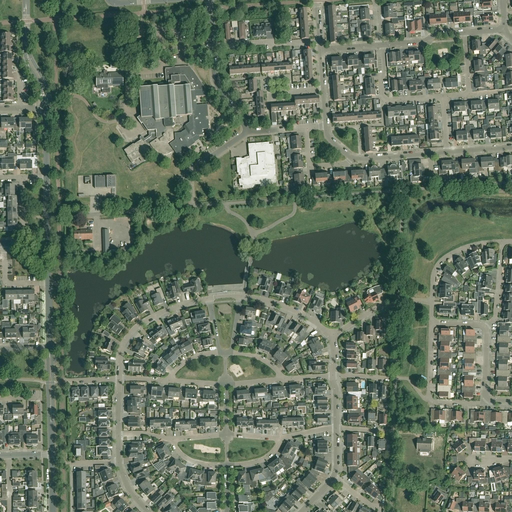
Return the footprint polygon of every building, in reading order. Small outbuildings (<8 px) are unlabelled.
[(483,1),(482,0),(473,0),(474,4),(482,3),(482,8),(483,7),(483,10),(488,10),(488,7),(492,7),(491,0),(483,1)] [(385,14),(393,13),(393,8),(397,7),(397,4),(386,5),(386,8),(384,8),(385,14)] [(360,16),(369,15),(369,9),(362,10),(362,6),(348,7),(349,11),(358,10),(358,16),(360,16)] [(470,12),(465,13),(466,23),(471,22),(471,17),(474,16),(473,10),(470,10),(470,12)] [(446,14),(441,14),(442,25),(447,24),(447,18),(450,18),(449,12),(446,12),(446,14)] [(450,12),(451,18),(454,18),(454,24),(460,23),(459,13),(453,14),(453,12),(450,12)] [(484,15),(484,12),(474,13),(474,17),(480,16),(480,18),(483,18),(483,22),(493,21),(492,14),(484,15)] [(392,19),(392,22),(398,21),(398,18),(397,18),(397,13),(393,13),(385,14),(385,19),(392,19)] [(430,25),(436,25),(435,15),(429,15),(429,14),(426,14),(427,20),(430,20),(430,25)] [(363,21),(370,20),(369,15),(360,16),(361,20),(357,20),(356,21),(357,24),(363,24),(363,21)] [(405,16),(406,27),(409,26),(409,33),(416,33),(416,32),(415,32),(415,23),(414,23),(414,19),(409,20),(408,16),(405,16)] [(414,19),(414,23),(415,23),(415,32),(416,32),(422,31),(421,24),(424,24),(424,18),(414,18),(414,19)] [(386,31),(395,30),(394,25),(398,24),(398,21),(392,22),(392,25),(385,25),(386,31)] [(253,28),(254,37),(266,36),(266,32),(271,32),(270,24),(262,25),(262,28),(253,28)] [(362,33),(370,32),(370,26),(363,27),(363,24),(357,24),(357,29),(358,30),(361,30),(362,33)] [(393,36),(393,39),(400,38),(399,33),(395,33),(395,30),(386,31),(386,36),(393,36)] [(370,32),(362,33),(362,38),(358,38),(358,42),(364,41),(364,38),(371,38),(370,32)] [(485,44),(482,44),(482,48),(483,48),(483,50),(486,50),(488,50),(489,49),(492,51),(498,44),(497,44),(497,40),(493,40),(490,41),(491,43),(488,45),(487,44),(485,44)] [(480,55),(483,55),(483,50),(483,48),(482,48),(480,48),(479,41),(473,42),(474,52),(480,51),(480,55)] [(500,55),(498,53),(502,48),(498,44),(492,51),(496,55),(494,58),(496,60),(500,55)] [(507,62),(511,61),(511,55),(509,56),(509,54),(504,50),(500,55),(502,57),(506,59),(507,62)] [(405,55),(406,65),(412,65),(412,62),(415,61),(414,52),(414,51),(410,51),(409,52),(409,55),(405,55)] [(420,52),(414,52),(415,61),(418,61),(418,65),(424,64),(423,57),(420,58),(420,52)] [(402,53),(396,54),(397,63),(403,63),(403,67),(406,66),(406,65),(405,55),(402,55),(402,53)] [(390,64),(397,63),(396,54),(390,54),(390,61),(387,61),(388,68),(391,68),(390,64)] [(377,69),(377,63),(374,63),(373,55),(368,56),(369,65),(374,65),(374,69),(377,69)] [(369,65),(368,56),(363,56),(364,65),(361,65),(361,69),(364,69),(369,68),(369,65)] [(358,66),(357,57),(352,57),(353,66),(353,69),(358,69),(358,75),(361,75),(361,69),(361,65),(358,66)] [(474,62),(475,67),(484,67),(483,61),(485,61),(484,58),(482,59),(482,61),(474,62)] [(509,68),(511,67),(511,61),(507,62),(507,66),(503,66),(503,68),(502,69),(502,71),(509,71),(509,68)] [(487,66),(484,67),(475,67),(475,73),(483,72),(483,75),(489,74),(488,72),(487,72),(487,66)] [(189,86),(189,91),(205,90),(205,88),(200,81),(192,70),(191,70),(189,68),(187,68),(186,67),(175,67),(175,68),(174,68),(174,69),(172,69),(172,68),(165,69),(166,82),(168,82),(168,86),(175,85),(175,84),(183,83),(183,87),(189,86)] [(507,80),(511,79),(511,73),(509,74),(509,71),(502,71),(503,74),(504,74),(504,75),(506,77),(507,80)] [(123,86),(123,78),(123,73),(97,74),(97,86),(123,86)] [(489,74),(483,75),(483,77),(476,78),(476,83),(485,83),(487,83),(487,77),(489,77),(489,74)] [(313,81),(312,75),(305,76),(306,79),(301,79),(301,78),(299,78),(299,84),(302,83),(301,82),(313,81)] [(437,80),(434,80),(434,90),(435,90),(436,91),(439,90),(440,89),(440,83),(443,82),(442,77),(442,76),(436,77),(437,80)] [(446,89),(452,88),(452,80),(448,80),(448,77),(448,76),(442,77),(443,82),(443,83),(446,82),(446,89)] [(452,77),(452,80),(452,88),(458,88),(458,83),(461,82),(460,76),(452,77)] [(365,86),(374,85),(373,79),(366,80),(365,77),(369,77),(362,78),(362,83),(365,83),(365,86)] [(416,80),(417,91),(418,91),(418,92),(421,92),(421,91),(422,91),(422,83),(425,83),(424,78),(424,77),(418,77),(419,82),(416,82),(416,80)] [(428,90),(434,90),(434,80),(431,81),(430,77),(424,78),(425,83),(425,84),(428,84),(428,90)] [(397,82),(398,92),(398,93),(399,93),(402,93),(402,92),(404,92),(403,85),(406,85),(406,78),(397,79),(397,81),(397,82)] [(413,80),(412,78),(407,78),(407,85),(410,84),(411,92),(412,92),(412,93),(415,92),(415,91),(417,91),(416,80),(413,80)] [(0,89),(12,89),(14,89),(14,88),(14,87),(12,87),(12,83),(3,83),(3,80),(0,80),(0,85),(3,86),(3,89),(0,89)] [(144,155),(153,149),(153,150),(154,151),(155,151),(155,152),(156,153),(157,153),(158,154),(159,154),(160,154),(161,155),(162,155),(163,155),(164,155),(165,155),(166,155),(167,155),(168,154),(169,154),(170,154),(171,153),(172,153),(173,152),(167,144),(174,139),(173,129),(172,128),(175,126),(175,125),(181,124),(181,126),(183,126),(183,125),(184,126),(185,124),(186,125),(189,123),(192,123),(191,112),(190,112),(189,91),(189,86),(183,87),(183,83),(175,84),(175,85),(175,87),(173,87),(173,86),(167,87),(167,83),(158,84),(159,88),(157,88),(157,87),(151,87),(151,84),(142,84),(142,88),(139,88),(141,116),(140,116),(139,101),(138,101),(139,116),(137,118),(135,115),(145,131),(151,130),(151,133),(150,133),(150,137),(145,141),(143,138),(142,138),(143,139),(141,140),(141,139),(141,140),(138,142),(134,145),(133,144),(124,150),(127,156),(132,163),(134,162),(134,161),(139,158),(141,162),(144,160),(141,156),(144,154),(144,155)] [(484,91),(487,91),(487,88),(485,88),(485,83),(476,83),(476,89),(484,88),(484,91)] [(205,90),(189,91),(190,112),(191,112),(192,123),(189,123),(186,125),(183,127),(186,130),(181,133),(175,134),(175,140),(169,144),(177,156),(185,150),(187,154),(190,152),(187,148),(192,145),(195,143),(193,141),(198,138),(198,136),(202,136),(202,130),(209,129),(209,126),(208,126),(208,123),(206,121),(206,116),(207,114),(207,111),(208,111),(207,105),(202,105),(202,108),(200,108),(199,107),(198,105),(196,106),(196,97),(197,97),(199,95),(198,94),(201,94),(201,97),(206,96),(205,90)] [(364,100),(367,99),(367,96),(375,96),(374,90),(366,91),(363,91),(364,100)] [(0,104),(5,104),(5,102),(12,102),(12,101),(14,101),(14,100),(14,98),(12,99),(12,95),(0,95),(0,97),(3,98),(3,101),(0,101),(0,104)] [(486,108),(485,100),(482,101),(482,102),(476,102),(477,111),(478,114),(483,114),(483,108),(486,108)] [(488,107),(489,110),(494,110),(494,101),(488,101),(488,100),(485,100),(486,108),(488,107)] [(465,103),(460,103),(460,113),(466,112),(466,110),(469,110),(469,115),(468,102),(465,102),(465,103)] [(471,102),(468,102),(469,115),(471,115),(471,114),(472,112),(477,111),(476,102),(471,102)] [(455,113),(460,113),(460,103),(454,104),(454,103),(451,103),(452,115),(453,115),(454,113),(455,113)] [(436,108),(435,108),(435,105),(425,106),(426,114),(437,113),(436,108)] [(393,118),(393,109),(390,109),(390,108),(387,108),(388,113),(385,114),(385,120),(388,120),(388,118),(393,118)] [(14,119),(8,119),(8,129),(14,129),(14,132),(17,132),(17,125),(14,125),(14,119)] [(17,125),(17,132),(17,137),(20,137),(20,129),(26,129),(26,119),(20,119),(20,125),(17,125)] [(29,132),(35,132),(35,125),(32,125),(32,119),(26,119),(26,129),(29,129),(29,132)] [(474,125),(470,126),(470,133),(473,133),(474,140),(479,140),(479,131),(477,131),(476,128),(474,128),(474,125)] [(483,131),(479,131),(479,140),(485,140),(484,132),(487,132),(487,125),(482,126),(483,131)] [(491,125),(487,125),(487,132),(490,132),(491,139),(496,139),(496,130),(492,130),(491,125)] [(466,132),(462,132),(462,141),(463,141),(464,142),(467,142),(468,141),(467,134),(470,133),(470,126),(465,126),(466,132)] [(456,134),(457,142),(462,141),(462,132),(458,133),(457,129),(453,129),(453,135),(456,134)] [(288,144),(301,143),(300,137),(294,138),(294,134),(286,135),(286,138),(288,138),(288,144)] [(438,135),(430,135),(430,144),(437,143),(436,140),(439,140),(438,135)] [(397,146),(396,138),(388,138),(388,144),(391,144),(391,147),(397,146)] [(252,185),(260,185),(263,184),(264,186),(272,186),(272,182),(276,181),(273,147),(273,145),(269,145),(269,143),(248,145),(249,159),(241,159),(237,160),(238,172),(240,172),(241,180),(239,180),(239,184),(243,184),(243,188),(252,187),(252,185)] [(286,151),(286,154),(289,154),(295,153),(295,150),(301,150),(301,143),(288,144),(289,150),(286,151)] [(295,153),(289,154),(289,160),(293,160),(293,163),(302,162),(302,156),(295,157),(295,153)] [(26,158),(26,170),(33,170),(33,163),(37,163),(37,154),(31,154),(32,158),(26,158)] [(17,158),(17,164),(20,164),(20,170),(26,170),(26,158),(23,158),(23,156),(17,157),(17,158)] [(0,164),(2,164),(2,170),(8,170),(8,158),(5,158),(5,157),(1,157),(1,158),(0,158),(0,164)] [(17,158),(8,158),(8,170),(14,170),(14,164),(17,164),(17,158)] [(494,170),(498,170),(497,163),(495,164),(494,158),(488,159),(488,168),(494,167),(494,170)] [(482,165),(479,165),(479,167),(479,172),(483,172),(483,168),(488,168),(488,159),(481,159),(482,165)] [(498,163),(497,163),(498,170),(498,171),(504,171),(504,168),(508,168),(508,167),(507,167),(507,159),(501,159),(501,165),(498,166),(498,163)] [(415,160),(409,161),(409,166),(411,168),(413,168),(414,172),(424,171),(424,169),(423,168),(423,165),(417,165),(415,164),(415,160)] [(459,168),(459,173),(459,175),(466,174),(465,170),(469,170),(468,160),(462,161),(463,168),(459,168)] [(475,160),(468,160),(469,170),(473,169),(473,174),(479,173),(479,172),(479,167),(475,167),(475,160)] [(459,173),(459,168),(458,162),(455,162),(455,161),(448,162),(449,171),(453,171),(453,174),(459,173)] [(302,162),(293,163),(293,166),(290,167),(290,169),(289,170),(289,173),(296,172),(296,169),(303,169),(302,162)] [(439,168),(439,175),(446,174),(446,171),(449,171),(448,162),(442,162),(442,168),(439,168)] [(388,174),(384,174),(384,181),(385,182),(391,181),(391,176),(393,176),(393,166),(391,166),(390,167),(387,167),(388,174)] [(393,166),(393,176),(397,176),(397,180),(402,179),(402,173),(399,173),(398,166),(395,167),(394,166),(393,166)] [(366,176),(366,178),(366,182),(372,182),(371,178),(374,178),(374,167),(372,167),(371,168),(368,169),(369,176),(366,176)] [(374,167),(374,178),(378,177),(378,181),(384,181),(384,174),(380,175),(379,168),(376,168),(375,167),(374,167)] [(362,169),(356,170),(357,179),(362,179),(362,183),(366,183),(366,182),(366,178),(366,176),(363,176),(362,169)] [(351,179),(348,179),(348,183),(353,182),(353,180),(357,179),(356,170),(350,170),(351,179)] [(333,180),(330,180),(330,184),(335,184),(335,181),(339,181),(338,171),(333,171),(333,180)] [(344,171),(338,171),(339,181),(344,181),(344,183),(348,183),(348,179),(345,179),(344,171)] [(411,183),(417,182),(417,179),(418,177),(424,177),(423,174),(424,172),(424,171),(414,172),(414,175),(412,175),(410,177),(411,183)] [(296,172),(289,173),(289,176),(290,176),(291,179),(294,179),(295,182),(304,181),(303,175),(297,176),(296,172)] [(312,182),(312,185),(317,185),(317,183),(321,182),(321,172),(315,173),(315,182),(312,182)] [(326,172),(321,172),(321,182),(326,182),(326,184),(330,184),(330,180),(327,181),(326,172)] [(95,189),(103,189),(103,187),(107,187),(107,188),(115,188),(115,185),(115,176),(95,177),(95,183),(96,183),(96,188),(95,188),(95,189)] [(292,191),(298,191),(298,188),(304,188),(304,181),(295,182),(295,185),(291,186),(292,191)] [(1,189),(1,191),(14,191),(14,185),(10,185),(10,183),(4,183),(4,189),(1,189)] [(81,240),(92,240),(92,231),(80,231),(80,232),(74,232),(74,239),(81,239),(81,240)] [(482,254),(482,258),(483,265),(489,264),(489,261),(490,260),(493,260),(493,254),(494,254),(494,250),(486,251),(486,253),(482,254)] [(470,256),(471,258),(467,260),(472,270),(478,267),(477,265),(480,263),(476,253),(473,254),(472,254),(471,255),(470,256)] [(457,265),(455,267),(461,275),(466,272),(465,270),(468,267),(461,258),(458,260),(457,260),(456,261),(456,262),(455,262),(457,265)] [(449,280),(454,283),(459,287),(461,284),(458,283),(455,277),(452,276),(455,272),(447,266),(443,271),(445,273),(443,276),(449,280)] [(482,283),(491,283),(491,281),(492,281),(493,277),(486,277),(486,274),(480,273),(480,276),(482,276),(482,283)] [(263,287),(262,290),(267,292),(268,289),(271,290),(274,283),(271,282),(271,281),(270,281),(271,279),(263,276),(263,279),(262,279),(260,286),(263,287)] [(193,291),(193,293),(201,291),(198,280),(190,282),(191,285),(182,286),(184,293),(193,291)] [(439,292),(451,292),(452,286),(453,286),(454,283),(449,280),(447,283),(447,286),(441,286),(441,287),(440,287),(439,290),(439,292)] [(178,297),(177,294),(181,293),(178,282),(172,284),(173,288),(168,289),(169,292),(166,293),(168,298),(170,297),(171,299),(172,299),(173,300),(177,299),(176,298),(178,297)] [(275,294),(282,296),(283,294),(284,295),(285,294),(290,296),(293,286),(287,284),(286,286),(284,286),(284,283),(281,282),(279,284),(278,284),(275,294)] [(478,286),(477,291),(485,292),(485,289),(491,290),(492,286),(491,286),(491,283),(482,283),(482,286),(478,286)] [(369,294),(366,295),(364,300),(366,301),(366,302),(368,303),(369,302),(371,303),(373,302),(375,301),(378,300),(376,295),(377,294),(380,294),(379,286),(375,287),(373,288),(375,293),(371,294),(369,294)] [(155,295),(152,296),(155,306),(163,303),(161,299),(164,298),(160,289),(155,291),(156,294),(155,294),(154,295),(155,295)] [(297,293),(293,301),(301,304),(302,301),(304,302),(303,302),(307,304),(310,297),(305,295),(305,294),(301,292),(300,290),(299,290),(297,290),(297,292),(297,293)] [(28,291),(28,300),(29,300),(29,303),(32,303),(32,302),(37,302),(37,296),(34,296),(34,291),(28,291)] [(2,300),(2,302),(3,309),(8,309),(8,303),(8,301),(11,301),(11,292),(5,292),(6,300),(2,300)] [(446,302),(454,302),(454,296),(451,296),(451,292),(439,292),(439,294),(439,297),(440,297),(440,298),(446,299),(446,302)] [(481,310),(481,314),(481,316),(484,317),(484,315),(488,316),(488,305),(483,305),(483,297),(483,293),(478,293),(478,302),(477,310),(481,310)] [(320,309),(323,302),(324,299),(316,296),(314,298),(310,309),(315,311),(317,308),(320,309)] [(357,306),(360,304),(360,305),(361,305),(356,296),(352,298),(353,301),(346,304),(348,307),(348,309),(349,310),(351,313),(359,309),(357,306)] [(136,304),(141,314),(148,310),(146,307),(150,305),(147,300),(143,302),(143,301),(136,304)] [(459,302),(459,309),(462,309),(462,316),(466,316),(466,314),(468,315),(468,306),(465,306),(465,302),(459,302)] [(472,306),(468,306),(468,315),(470,315),(470,316),(474,316),(474,310),(477,310),(478,302),(472,302),(472,306)] [(130,322),(135,318),(133,314),(135,312),(128,303),(123,307),(126,311),(123,314),(130,322)] [(456,307),(456,303),(449,303),(449,307),(440,307),(440,308),(439,308),(439,313),(439,312),(440,312),(440,314),(444,314),(444,315),(447,315),(447,314),(452,314),(452,310),(454,310),(454,307),(456,307)] [(511,305),(505,304),(504,305),(503,308),(504,308),(504,310),(511,311),(510,314),(511,314),(511,305)] [(246,308),(245,315),(248,315),(247,320),(254,321),(256,310),(246,308)] [(343,309),(338,309),(338,311),(336,311),(335,312),(331,312),(331,322),(339,323),(339,318),(340,318),(343,318),(343,309)] [(191,317),(193,323),(203,321),(203,319),(205,318),(204,311),(194,313),(195,317),(191,317)] [(505,323),(510,323),(511,323),(511,314),(510,314),(504,313),(504,314),(503,317),(503,320),(506,320),(505,323)] [(275,326),(279,316),(277,315),(275,314),(274,314),(273,314),(270,320),(267,319),(266,321),(265,325),(269,328),(271,325),(272,325),(272,324),(275,325),(275,326)] [(121,322),(114,316),(110,320),(112,321),(108,326),(118,335),(123,328),(119,324),(121,322)] [(279,316),(275,326),(278,327),(277,329),(278,329),(276,332),(282,334),(283,332),(286,329),(282,327),(285,320),(284,319),(283,319),(282,318),(281,318),(279,317),(279,316)] [(179,317),(173,320),(177,329),(181,328),(182,331),(187,329),(185,322),(182,324),(179,317)] [(177,329),(173,320),(168,322),(170,329),(167,330),(170,336),(175,334),(174,331),(177,329)] [(256,323),(249,322),(244,321),(243,327),(241,327),(241,328),(240,329),(239,330),(239,332),(240,333),(240,334),(251,336),(252,327),(256,327),(256,323)] [(382,322),(376,321),(376,331),(376,334),(375,336),(379,336),(379,332),(381,332),(381,334),(385,334),(385,328),(382,328),(382,322)] [(202,323),(195,324),(196,329),(199,329),(200,333),(210,331),(208,325),(203,326),(202,323)] [(295,334),(299,328),(301,326),(300,326),(300,325),(297,323),(296,323),(295,323),(291,328),(288,325),(286,329),(283,332),(289,337),(291,334),(293,332),(295,334)] [(500,332),(509,332),(509,327),(511,327),(511,324),(498,323),(498,328),(500,328),(500,332)] [(16,335),(20,335),(20,333),(20,329),(20,325),(15,325),(14,327),(14,330),(11,330),(11,339),(17,338),(16,335)] [(20,329),(20,333),(23,333),(23,338),(29,338),(29,325),(29,329),(26,329),(26,325),(20,325),(20,329)] [(35,332),(38,332),(38,326),(34,326),(34,325),(29,325),(29,338),(35,338),(35,332)] [(154,330),(160,338),(164,334),(166,336),(168,334),(165,329),(163,331),(162,331),(159,326),(154,330)] [(295,340),(300,345),(306,338),(302,335),(306,330),(305,329),(305,328),(303,326),(302,327),(301,326),(299,328),(295,334),(298,336),(296,338),(295,340)] [(2,327),(2,333),(0,333),(0,339),(2,339),(2,335),(6,335),(6,339),(11,339),(11,330),(11,327),(2,327)] [(367,327),(366,336),(370,336),(370,339),(375,340),(375,336),(376,334),(372,334),(373,327),(367,327)] [(439,338),(452,339),(452,335),(450,335),(450,330),(445,330),(442,329),(442,330),(441,330),(441,333),(439,333),(439,338)] [(160,338),(154,330),(149,334),(152,338),(152,339),(149,341),(152,344),(154,345),(156,343),(155,341),(160,338)] [(464,339),(477,340),(477,335),(475,335),(475,331),(474,331),(474,330),(471,330),(471,331),(466,331),(466,336),(464,336),(464,339)] [(497,340),(511,341),(511,337),(509,337),(509,332),(500,332),(500,335),(498,335),(497,340)] [(351,338),(353,340),(356,343),(357,342),(366,343),(366,340),(363,340),(363,333),(357,333),(357,335),(356,335),(355,335),(354,335),(353,336),(352,337),(351,338)] [(311,348),(319,344),(318,341),(319,341),(318,338),(314,340),(312,336),(310,335),(305,341),(306,344),(308,343),(311,348)] [(263,339),(263,338),(260,336),(258,343),(260,344),(258,349),(259,349),(259,350),(262,352),(263,351),(268,341),(263,339)] [(205,337),(198,339),(194,339),(194,344),(199,343),(199,344),(203,344),(204,347),(205,347),(205,348),(209,347),(209,346),(212,346),(211,339),(206,340),(205,337)] [(253,339),(245,337),(244,340),(239,339),(238,346),(242,346),(242,347),(246,348),(246,347),(247,347),(248,343),(252,344),(253,339)] [(183,345),(187,352),(188,352),(188,353),(192,351),(192,350),(193,350),(190,345),(193,344),(191,338),(187,340),(188,342),(183,345)] [(441,344),(441,347),(450,347),(450,342),(452,342),(452,339),(439,338),(439,344),(441,344)] [(103,349),(110,352),(114,343),(107,339),(103,349)] [(137,344),(136,346),(145,351),(147,348),(150,349),(152,344),(149,341),(147,339),(145,343),(138,340),(136,344),(137,344)] [(466,348),(475,348),(475,345),(477,345),(477,340),(464,339),(464,343),(466,343),(466,348)] [(352,350),(352,353),(356,353),(357,353),(357,349),(356,348),(355,348),(355,344),(356,343),(353,340),(351,341),(351,344),(346,344),(345,350),(352,350)] [(499,349),(508,349),(508,344),(511,344),(511,341),(497,340),(497,345),(499,345),(499,349)] [(271,349),(273,350),(276,345),(268,341),(263,351),(264,352),(267,354),(268,353),(268,354),(271,349)] [(177,345),(173,347),(176,352),(179,355),(179,356),(183,355),(187,353),(187,352),(183,345),(182,342),(179,343),(177,345)] [(319,344),(311,348),(314,354),(312,355),(313,357),(322,355),(322,354),(320,350),(324,348),(322,345),(321,346),(319,344)] [(144,355),(145,351),(136,346),(135,348),(134,348),(133,352),(139,355),(137,359),(144,360),(146,356),(144,355)] [(277,360),(283,354),(279,350),(281,348),(278,346),(274,351),(277,353),(273,357),(274,357),(273,358),(276,361),(277,360)] [(168,355),(173,362),(174,361),(175,362),(178,359),(177,358),(177,357),(179,355),(176,352),(173,347),(170,350),(166,354),(168,355)] [(439,350),(438,355),(452,356),(452,352),(450,352),(450,347),(441,347),(441,350),(439,350)] [(463,356),(476,356),(477,351),(475,351),(475,348),(466,348),(465,353),(463,353),(463,356)] [(497,357),(510,357),(510,354),(508,354),(508,349),(499,349),(499,352),(497,352),(497,357)] [(350,362),(353,362),(356,362),(359,363),(359,359),(359,357),(356,357),(356,353),(352,353),(346,353),(346,359),(350,359),(350,362)] [(283,354),(277,360),(278,361),(277,361),(280,364),(281,364),(282,364),(285,360),(287,362),(291,358),(289,356),(287,357),(283,354)] [(173,362),(168,355),(164,359),(162,357),(160,359),(164,364),(166,362),(169,365),(170,365),(170,366),(174,363),(173,362)] [(440,360),(440,364),(449,364),(449,359),(452,359),(452,356),(438,355),(438,360),(440,360)] [(463,356),(463,360),(465,360),(465,365),(474,365),(474,361),(476,362),(476,356),(463,356)] [(298,357),(289,362),(290,365),(286,368),(289,373),(292,371),(292,372),(296,370),(296,369),(295,366),(298,364),(296,361),(299,359),(298,357)] [(386,361),(381,360),(381,357),(376,357),(376,364),(379,364),(379,370),(385,371),(385,368),(386,368),(387,367),(387,364),(386,364),(386,361)] [(499,365),(508,366),(508,361),(510,361),(510,357),(497,357),(497,362),(499,362),(499,365)] [(98,369),(109,370),(110,363),(106,362),(106,359),(96,358),(95,365),(98,365),(98,369)] [(156,364),(153,369),(155,370),(156,371),(155,371),(159,374),(159,373),(162,375),(166,369),(161,367),(163,364),(158,360),(156,364)] [(315,360),(309,360),(309,367),(313,366),(313,371),(324,371),(324,363),(316,363),(315,360)] [(145,367),(145,361),(134,361),(133,364),(129,364),(129,371),(140,372),(140,367),(145,367)] [(438,367),(438,372),(451,373),(451,369),(449,369),(449,364),(440,364),(440,367),(438,367)] [(463,373),(476,373),(476,368),(474,368),(474,365),(465,365),(463,364),(463,369),(463,373)] [(496,374),(510,374),(510,371),(508,371),(508,366),(499,365),(499,369),(497,369),(496,374)] [(440,377),(440,381),(449,381),(449,376),(451,376),(451,373),(438,372),(438,377),(440,377)] [(476,373),(463,373),(463,376),(465,376),(465,381),(474,382),(474,378),(476,378),(476,373)] [(507,378),(510,378),(510,374),(496,374),(496,379),(498,379),(498,382),(507,383),(507,378)] [(438,384),(437,389),(451,389),(451,386),(449,386),(449,381),(440,381),(440,384),(438,384)] [(474,382),(465,381),(464,386),(462,386),(462,390),(475,390),(476,385),(473,385),(474,382)] [(507,383),(498,382),(498,386),(496,386),(496,391),(509,391),(509,387),(507,387),(507,383)] [(352,395),(354,395),(361,395),(361,392),(358,392),(358,384),(356,384),(356,383),(353,383),(352,384),(347,384),(347,392),(352,392),(352,395)] [(315,388),(315,394),(321,394),(321,391),(327,391),(327,390),(328,389),(328,388),(327,387),(327,385),(322,385),(321,384),(319,384),(319,385),(318,385),(317,384),(314,384),(314,389),(315,388)] [(290,395),(295,395),(294,386),(293,386),(293,385),(290,385),(290,387),(289,387),(289,392),(286,392),(287,398),(287,399),(290,399),(290,395)] [(369,391),(369,394),(372,394),(372,401),(378,401),(378,391),(375,391),(376,385),(370,385),(370,387),(367,387),(367,391),(369,391)] [(154,396),(156,397),(157,388),(156,388),(156,386),(153,386),(152,387),(151,393),(148,392),(148,399),(153,400),(154,396)] [(284,398),(287,398),(286,392),(283,392),(283,387),(282,387),(282,386),(278,387),(278,388),(277,388),(279,399),(279,400),(284,399),(284,398)] [(294,386),(295,395),(296,398),(301,397),(304,396),(303,390),(300,391),(300,386),(294,386)] [(78,391),(79,398),(82,398),(88,398),(88,391),(88,387),(82,387),(83,389),(81,389),(82,390),(81,391),(78,391)] [(88,391),(88,398),(91,398),(98,398),(98,397),(98,391),(98,387),(92,387),(92,388),(91,388),(91,390),(90,391),(88,391)] [(98,391),(98,397),(101,397),(107,397),(107,387),(102,387),(102,388),(101,388),(101,390),(100,390),(98,391)] [(145,387),(140,387),(130,387),(130,394),(133,394),(133,397),(143,397),(143,391),(145,391),(145,387)] [(270,394),(270,401),(276,400),(276,399),(279,399),(277,388),(277,387),(272,387),(272,388),(272,394),(270,394)] [(79,398),(78,391),(78,388),(73,388),(73,389),(72,389),(72,398),(70,398),(70,403),(72,403),(75,400),(75,398),(79,398)] [(159,400),(165,401),(165,400),(165,394),(162,393),(163,388),(157,388),(156,397),(156,400),(159,400)] [(260,390),(261,398),(264,398),(265,402),(270,401),(270,394),(267,394),(266,389),(265,389),(265,388),(261,389),(261,390),(260,390)] [(168,394),(165,394),(165,400),(173,400),(173,398),(174,389),(169,389),(168,394)] [(174,389),(173,398),(179,398),(179,401),(182,401),(182,395),(179,395),(180,390),(174,389)] [(182,395),(182,401),(185,401),(185,399),(191,399),(191,390),(187,389),(186,390),(185,390),(185,395),(182,395)] [(252,394),(252,396),(252,403),(258,402),(258,399),(261,398),(260,390),(259,390),(259,389),(255,389),(255,390),(254,390),(254,393),(252,394)] [(451,389),(437,389),(437,394),(439,394),(439,398),(440,398),(443,398),(448,398),(448,393),(451,393),(451,389)] [(199,404),(200,396),(197,396),(197,391),(196,391),(196,390),(192,390),(192,391),(191,390),(191,399),(194,399),(194,403),(199,404)] [(242,392),(243,400),(246,400),(247,403),(252,403),(252,396),(249,396),(248,391),(247,391),(247,390),(243,391),(242,392)] [(475,390),(462,390),(462,393),(464,393),(464,398),(469,398),(469,399),(472,399),(473,399),(473,395),(475,395),(475,390)] [(200,396),(199,404),(200,404),(200,402),(203,403),(203,400),(209,401),(209,392),(208,392),(209,391),(204,391),(203,391),(203,397),(200,396)] [(209,392),(209,401),(209,402),(214,402),(214,403),(218,403),(218,394),(215,394),(215,392),(214,392),(214,391),(210,391),(210,392),(209,392)] [(317,405),(327,404),(327,402),(328,401),(328,400),(327,399),(327,398),(320,398),(320,395),(313,396),(313,401),(317,401),(317,405)] [(361,395),(354,395),(354,398),(347,398),(347,404),(357,404),(357,400),(358,400),(359,399),(359,398),(361,398),(361,395)] [(140,404),(140,398),(130,398),(130,401),(128,401),(128,407),(136,407),(139,407),(139,404),(140,404)] [(314,408),(314,414),(320,413),(320,411),(327,410),(328,409),(328,408),(327,407),(327,404),(317,405),(318,405),(318,407),(317,408),(314,408)] [(354,413),(356,413),(361,413),(361,408),(357,408),(357,404),(347,404),(347,410),(354,410),(354,413)] [(41,425),(41,415),(38,415),(37,406),(31,406),(31,416),(34,416),(35,425),(41,425)] [(135,416),(140,416),(140,410),(136,410),(136,407),(128,407),(128,413),(135,413),(135,416)] [(99,408),(99,411),(98,411),(99,418),(106,418),(109,418),(109,412),(108,412),(108,411),(106,411),(105,410),(105,408),(99,408)] [(440,421),(440,412),(437,411),(437,409),(435,409),(431,409),(431,422),(435,423),(435,420),(440,421)] [(443,412),(440,412),(440,421),(444,421),(444,423),(448,423),(448,410),(445,410),(443,410),(443,412)] [(456,421),(457,412),(453,412),(453,410),(452,410),(448,410),(448,423),(451,423),(451,421),(456,421)] [(460,412),(457,412),(456,421),(461,421),(461,423),(465,423),(465,410),(462,410),(460,410),(460,412)] [(368,412),(367,424),(371,425),(371,422),(374,422),(375,420),(376,420),(377,419),(377,417),(375,417),(375,413),(374,412),(373,412),(372,411),(370,411),(369,412),(368,412)] [(475,411),(471,411),(471,424),(474,424),(474,422),(479,422),(480,413),(476,413),(476,411),(475,411)] [(483,413),(480,413),(479,422),(484,422),(484,424),(488,424),(488,411),(485,411),(483,411),(483,413)] [(488,411),(488,424),(491,424),(491,422),(496,422),(496,413),(493,413),(493,411),(491,411),(488,411)] [(500,413),(496,413),(496,422),(501,423),(501,425),(504,425),(505,412),(500,411),(500,413)] [(380,412),(377,412),(377,417),(377,419),(380,419),(379,425),(386,425),(386,416),(380,415),(380,412)] [(314,414),(314,419),(317,419),(317,423),(327,423),(327,416),(321,417),(321,413),(320,413),(314,414)] [(361,413),(356,413),(356,416),(348,416),(348,418),(347,418),(347,421),(348,422),(348,423),(355,423),(355,424),(358,424),(358,423),(359,423),(359,416),(362,416),(362,413),(361,413)] [(106,420),(106,418),(99,418),(99,421),(99,427),(106,427),(109,427),(109,422),(108,422),(108,421),(106,421),(106,420)] [(140,424),(140,421),(140,418),(129,418),(129,421),(128,421),(128,427),(137,427),(137,424),(140,424)] [(106,437),(109,437),(110,437),(110,431),(108,431),(108,430),(107,430),(106,430),(106,427),(99,427),(99,428),(94,428),(94,430),(95,432),(97,431),(98,432),(99,432),(99,437),(106,437)] [(14,445),(14,446),(15,446),(18,446),(19,446),(19,445),(20,445),(19,438),(23,437),(23,435),(23,431),(23,430),(19,431),(19,433),(14,433),(14,445)] [(37,445),(38,445),(37,437),(41,437),(41,430),(37,430),(37,432),(32,432),(32,433),(32,445),(34,446),(36,446),(37,445)] [(13,446),(14,446),(14,445),(14,433),(12,433),(10,434),(8,434),(8,431),(5,431),(5,438),(8,438),(9,445),(9,446),(10,446),(13,446)] [(26,433),(26,431),(23,431),(23,435),(23,437),(26,437),(27,445),(28,446),(30,446),(32,445),(32,433),(26,433)] [(106,437),(99,437),(99,440),(99,446),(98,446),(98,447),(106,446),(110,446),(110,441),(109,441),(109,440),(107,440),(106,439),(106,437)] [(472,438),(472,444),(475,444),(475,452),(476,452),(477,452),(479,453),(480,452),(480,442),(477,442),(478,438),(472,438)] [(317,448),(326,448),(326,445),(327,445),(327,442),(318,442),(318,439),(314,440),(314,443),(317,443),(317,448)] [(378,439),(378,450),(385,450),(385,444),(388,445),(388,439),(383,439),(378,439)] [(423,439),(418,439),(418,450),(420,450),(420,452),(429,452),(429,451),(432,451),(432,440),(426,439),(423,439)] [(456,443),(463,450),(464,450),(465,449),(465,448),(467,447),(461,439),(456,443)] [(481,439),(480,442),(480,452),(481,452),(481,453),(483,453),(484,452),(485,452),(486,445),(489,445),(489,439),(481,439)] [(497,439),(492,439),(489,439),(489,445),(492,445),(491,452),(493,452),(494,453),(495,453),(496,452),(497,452),(497,440),(497,439)] [(497,440),(497,452),(498,453),(500,453),(500,452),(502,452),(502,445),(505,445),(505,439),(502,439),(502,440),(497,440)] [(86,451),(86,441),(74,441),(74,451),(75,451),(75,457),(82,457),(82,451),(83,450),(86,450),(86,451)] [(142,452),(142,442),(136,442),(136,446),(129,446),(129,452),(128,452),(139,452),(142,452)] [(348,451),(353,451),(359,451),(359,442),(357,442),(347,442),(347,446),(347,448),(348,448),(348,451)] [(450,443),(458,454),(460,453),(461,453),(462,452),(462,451),(463,450),(456,443),(454,444),(452,442),(450,443)] [(288,443),(285,449),(294,454),(297,448),(298,449),(300,446),(294,443),(293,446),(288,443)] [(159,455),(168,450),(165,445),(160,447),(158,445),(152,448),(155,453),(157,452),(159,455)] [(106,446),(98,447),(96,447),(96,456),(95,456),(110,456),(110,451),(109,451),(109,450),(107,450),(106,449),(106,446)] [(315,456),(316,456),(319,456),(318,454),(327,454),(327,450),(326,448),(317,448),(314,448),(315,456)] [(287,458),(285,461),(291,466),(294,459),(292,457),(294,454),(285,449),(282,455),(287,458)] [(158,472),(163,468),(168,462),(166,459),(171,456),(168,450),(159,455),(161,459),(159,461),(160,462),(153,466),(158,472)] [(347,460),(357,460),(357,457),(359,457),(359,451),(353,451),(348,451),(348,454),(347,454),(347,456),(347,460)] [(139,452),(128,452),(129,453),(127,453),(127,456),(129,456),(129,458),(135,458),(135,462),(137,462),(142,461),(143,461),(143,455),(138,455),(138,452),(139,452)] [(318,460),(316,465),(325,468),(325,465),(326,466),(327,462),(319,459),(320,456),(319,456),(316,456),(315,459),(318,460)] [(291,466),(285,461),(282,463),(278,459),(273,463),(279,471),(283,468),(284,471),(286,469),(287,470),(292,467),(291,466)] [(171,470),(174,472),(180,464),(175,460),(172,465),(168,462),(163,468),(169,472),(171,470)] [(359,468),(359,466),(357,467),(357,460),(347,460),(347,465),(348,467),(353,467),(353,471),(349,473),(358,469),(359,468)] [(132,471),(133,473),(143,470),(142,470),(141,467),(143,466),(142,465),(145,464),(143,461),(142,461),(137,462),(138,465),(131,467),(131,468),(131,469),(131,471),(132,471)] [(271,471),(268,473),(271,480),(273,483),(277,479),(276,473),(279,471),(273,463),(268,467),(271,471)] [(180,464),(174,472),(178,475),(176,477),(182,482),(185,474),(182,472),(186,468),(180,464)] [(311,471),(314,473),(315,471),(323,474),(325,470),(324,470),(325,468),(316,465),(313,464),(312,468),(311,471)] [(498,468),(501,478),(504,477),(505,480),(510,478),(508,472),(505,473),(503,466),(502,467),(501,466),(499,467),(498,468)] [(455,478),(462,471),(462,470),(461,469),(460,468),(459,468),(458,467),(451,475),(455,478)] [(268,473),(264,474),(263,469),(260,469),(260,468),(256,469),(259,480),(260,483),(271,480),(268,473)] [(352,482),(355,485),(361,477),(358,474),(360,473),(358,471),(357,470),(359,468),(358,469),(349,473),(350,473),(354,476),(351,480),(352,482)] [(501,478),(498,468),(497,468),(495,468),(494,469),(493,470),(495,476),(492,477),(494,483),(502,481),(501,478)] [(101,475),(103,478),(111,474),(109,469),(99,473),(100,476),(101,475)] [(185,474),(182,482),(190,483),(191,480),(195,481),(197,470),(193,469),(193,470),(190,470),(189,475),(185,474)] [(251,478),(248,478),(249,486),(251,485),(252,489),(256,487),(255,481),(259,480),(256,469),(252,470),(253,471),(250,472),(251,478)] [(133,474),(134,473),(135,475),(134,476),(135,478),(136,478),(136,479),(142,477),(144,480),(143,480),(144,480),(150,476),(149,472),(146,473),(146,472),(144,473),(143,470),(133,473),(133,474)] [(197,470),(195,481),(199,482),(198,485),(205,486),(205,479),(202,478),(203,473),(201,472),(201,471),(197,470)] [(304,476),(313,484),(314,483),(315,483),(317,481),(315,478),(317,475),(314,473),(311,471),(309,470),(304,476)] [(471,477),(471,483),(476,484),(476,480),(479,481),(480,471),(479,471),(478,470),(477,470),(476,470),(474,470),(474,478),(471,477)] [(479,484),(482,484),(487,484),(488,478),(485,478),(485,471),(483,471),(483,470),(481,470),(480,471),(479,481),(479,484)] [(462,471),(455,478),(459,482),(466,474),(465,473),(465,472),(463,471),(462,471)] [(205,479),(205,486),(211,486),(211,483),(215,483),(215,473),(208,473),(208,479),(205,479)] [(243,486),(249,486),(248,478),(245,478),(245,473),(238,473),(238,483),(243,483),(243,486)] [(101,484),(102,487),(108,484),(107,482),(113,479),(111,474),(103,478),(100,479),(102,484),(101,484)] [(361,477),(355,485),(359,487),(360,488),(364,483),(366,485),(370,480),(373,476),(372,474),(371,475),(368,478),(363,474),(361,477)] [(139,486),(143,491),(150,485),(148,482),(150,480),(149,479),(151,477),(150,476),(144,480),(143,480),(142,481),(144,482),(139,486)] [(297,482),(299,483),(301,485),(303,483),(309,489),(312,487),(311,486),(313,484),(304,476),(301,480),(299,479),(298,479),(296,481),(297,482)] [(372,482),(370,480),(366,485),(369,487),(365,492),(367,493),(366,493),(370,496),(376,488),(371,484),(372,482)] [(299,488),(295,492),(301,498),(305,494),(301,490),(303,488),(301,485),(299,483),(296,486),(299,488)] [(109,493),(118,490),(115,485),(110,487),(108,484),(102,487),(103,487),(105,491),(108,490),(109,493)] [(153,494),(155,493),(158,489),(156,487),(153,489),(150,485),(143,491),(147,496),(152,493),(153,494)] [(376,488),(370,496),(373,499),(374,498),(375,499),(379,495),(381,497),(382,493),(376,488)] [(162,493),(158,489),(155,493),(153,494),(151,496),(153,498),(151,500),(155,505),(162,498),(162,497),(162,498),(160,496),(162,493)] [(436,497),(434,501),(439,505),(442,500),(446,501),(449,495),(443,492),(442,492),(438,489),(434,496),(436,497)] [(120,494),(118,490),(109,493),(106,494),(109,502),(114,500),(113,497),(120,494)] [(291,500),(293,498),(297,502),(301,498),(295,492),(292,494),(290,492),(287,496),(291,500)] [(210,501),(210,500),(216,500),(216,493),(206,493),(206,496),(204,498),(200,498),(200,501),(197,501),(197,503),(206,503),(210,503),(211,503),(211,501),(210,501)] [(239,503),(245,503),(248,503),(248,496),(251,496),(251,493),(245,493),(245,496),(239,496),(239,503)] [(332,495),(329,497),(338,506),(339,506),(338,505),(341,501),(342,502),(344,499),(340,495),(338,498),(334,494),(332,495)] [(167,506),(171,502),(173,500),(169,495),(164,500),(162,498),(155,505),(156,505),(156,504),(160,509),(162,507),(164,509),(167,506)] [(287,496),(281,502),(289,510),(293,506),(289,503),(291,500),(287,496)] [(338,506),(329,497),(328,500),(326,502),(330,506),(328,508),(333,511),(338,506)] [(460,505),(460,498),(456,498),(456,503),(450,500),(447,509),(453,511),(456,504),(460,505)] [(465,499),(460,498),(460,505),(463,505),(463,511),(464,511),(467,511),(468,511),(468,502),(465,502),(465,499)] [(118,509),(125,503),(121,499),(116,504),(114,502),(110,506),(114,510),(116,507),(118,509)] [(468,502),(468,511),(473,511),(474,505),(476,505),(477,499),(471,499),(471,502),(468,502)] [(477,499),(476,505),(479,505),(479,511),(484,511),(485,499),(477,499)] [(485,499),(484,511),(489,511),(490,505),(493,506),(493,500),(485,499)] [(493,500),(493,506),(496,506),(495,511),(501,511),(501,503),(498,503),(498,500),(493,500)] [(501,503),(501,511),(506,511),(506,506),(509,506),(510,500),(504,500),(504,503),(501,503)] [(167,506),(169,508),(164,511),(173,511),(175,511),(172,508),(175,505),(171,502),(167,506)] [(278,510),(279,509),(282,511),(287,511),(289,510),(281,502),(275,508),(278,510)] [(115,511),(123,511),(128,506),(125,503),(118,509),(115,511)] [(216,510),(216,503),(211,503),(210,503),(206,503),(206,509),(199,509),(197,511),(198,511),(211,511),(210,511),(210,510),(216,510)] [(239,506),(238,511),(251,511),(251,505),(253,505),(253,503),(248,503),(245,503),(245,506),(239,506)] [(351,508),(348,506),(344,511),(345,511),(355,511),(356,511),(359,505),(354,503),(351,508)]
